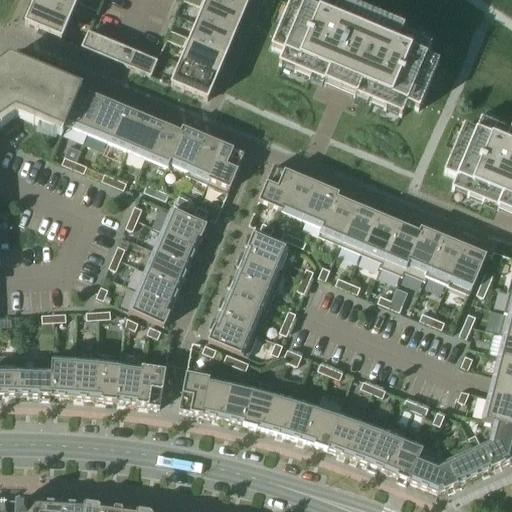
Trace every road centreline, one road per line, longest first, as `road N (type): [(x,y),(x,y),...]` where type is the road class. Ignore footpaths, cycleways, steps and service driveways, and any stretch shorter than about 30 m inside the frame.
road 1 (residential): [(511,253),(8,40)]
road 2 (secondary): [(353,511),(185,460),(0,446)]
